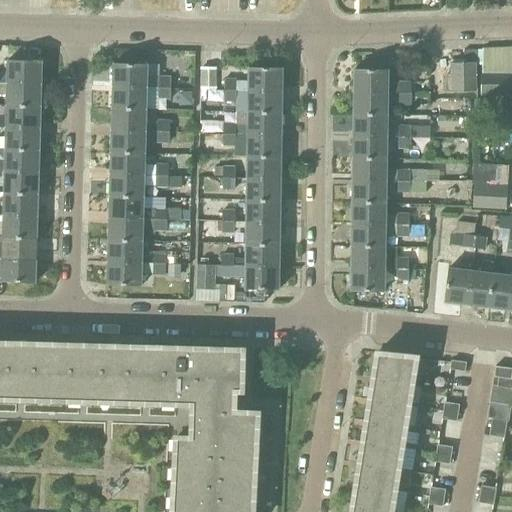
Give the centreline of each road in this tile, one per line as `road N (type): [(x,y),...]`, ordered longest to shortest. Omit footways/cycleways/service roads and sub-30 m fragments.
road 1 (residential): [(313,321),(317,34)]
road 2 (residential): [(69,314),(77,28)]
road 3 (residential): [(313,321),(69,314)]
road 4 (residential): [(77,28),(317,34)]
road 5 (residential): [(317,34),(511,27)]
road 6 (residential): [(339,323),(308,511)]
road 7 (residential): [(511,340),(339,323)]
